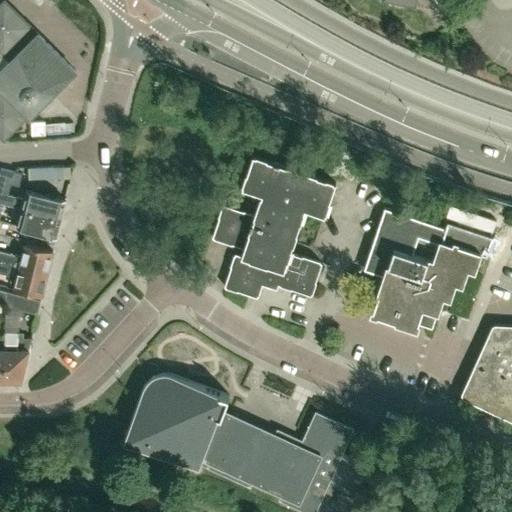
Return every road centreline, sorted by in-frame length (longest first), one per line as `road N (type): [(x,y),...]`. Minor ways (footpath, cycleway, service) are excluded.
road 1 (residential): [(511,455),(241,329),(169,286)]
road 2 (secondary): [(194,16),(418,130),(511,163)]
road 3 (secondary): [(511,128),(359,65),(249,0)]
road 4 (residential): [(169,286),(126,237),(105,181),(118,78)]
road 5 (residential): [(169,286),(73,386),(0,400)]
